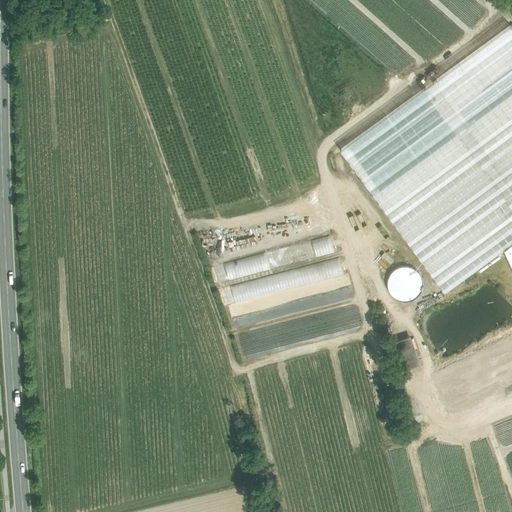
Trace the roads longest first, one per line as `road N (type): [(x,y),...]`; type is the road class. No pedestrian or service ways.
road 1 (primary): [(0,76),(23,511)]
road 2 (track): [(234,367),(104,0)]
